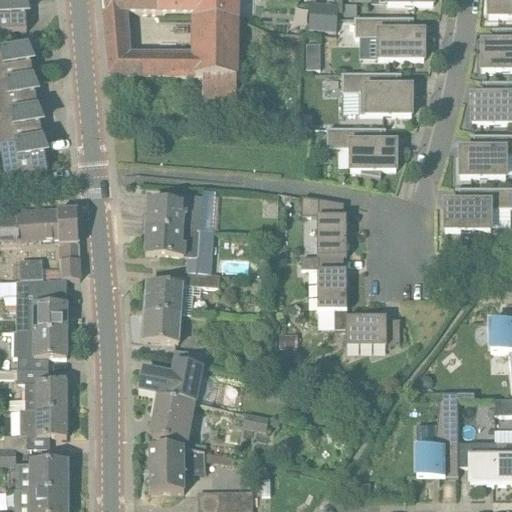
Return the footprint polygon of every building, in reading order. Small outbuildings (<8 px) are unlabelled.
[(238,80),(239,24),(238,0),(101,0),(103,19),(191,20),(190,58),(130,58),(129,35),(105,35),(109,81),(185,81),(185,85),(187,85),(187,108),(202,109),(202,110),(213,110),(213,111),(224,110),(224,115),(235,116),(236,80),(238,80)] [(295,10),(296,10),(296,0),(269,0),(270,9),(295,11),(295,10)] [(387,0),(387,9),(433,9),(432,0),(387,0)] [(511,0),(487,0),(488,0),(488,22),(511,21),(511,0)] [(24,4),(0,5),(0,36),(26,36),(24,4)] [(336,36),(338,8),(310,7),(309,34),(336,36)] [(356,8),(343,8),(343,20),(356,20),(356,8)] [(413,23),(354,22),(354,24),(355,24),(354,42),(378,43),(378,65),(423,65),(423,43),(424,43),(424,42),(409,42),(409,37),(410,38),(410,36),(409,36),(409,25),(413,25),(413,23)] [(481,52),(481,54),(481,75),(511,75),(511,33),(491,34),(492,35),(496,35),(496,47),(495,47),(495,48),(496,48),(496,52),(481,52)] [(308,50),(308,62),(308,74),(322,74),(322,62),(322,50),(308,50)] [(0,87),(32,82),(28,51),(0,55),(0,87)] [(341,80),(342,80),(342,99),(359,99),(359,120),(411,120),(411,99),(412,99),(412,97),(397,97),(397,93),(397,92),(396,92),(396,80),(401,80),(401,79),(341,79),(341,80)] [(0,118),(37,113),(32,82),(0,87),(0,118)] [(511,87),(482,87),(482,89),(486,89),(486,100),(485,100),(485,101),(486,101),(486,106),(471,106),(471,107),(472,107),(472,129),(511,128),(511,87)] [(0,150),(42,144),(37,113),(0,118),(0,150)] [(380,175),(395,175),(395,154),(396,154),(396,153),(381,153),(381,148),(382,148),(382,147),(381,147),(381,135),(385,135),(385,134),(326,134),(326,136),(327,136),(327,154),(350,154),(350,175),(360,175),(360,179),(380,183),(380,175)] [(474,155),(474,159),(459,159),(459,160),(460,182),(505,182),(505,160),(511,160),(511,140),(470,140),(470,142),(474,142),(474,153),(473,153),(473,155),(474,155)] [(42,144),(0,150),(0,155),(4,181),(47,175),(42,144)] [(459,208),(459,212),(444,212),(444,214),(445,214),(445,235),(460,235),(460,239),(480,239),(480,235),(490,235),(490,214),(511,213),(511,193),(455,194),(455,195),(459,195),(459,207),(458,207),(458,208),(459,208)] [(316,263),(343,263),(346,262),(346,222),(343,222),(343,209),(318,205),(301,202),(301,222),(316,222),(316,263)] [(146,234),(196,237),(198,210),(187,209),(147,207),(146,234)] [(60,285),(80,285),(77,244),(75,214),(15,217),(16,223),(17,248),(58,246),(58,251),(59,274),(60,285)] [(0,248),(17,248),(16,223),(0,223),(0,248)] [(144,261),(184,263),(195,264),(196,237),(146,234),(144,261)] [(334,323),(346,322),(346,275),(343,275),(343,263),(316,263),(301,263),(301,275),(316,275),(316,316),(334,316),(334,323)] [(20,287),(60,285),(59,274),(42,275),(41,264),(18,265),(20,287)] [(186,290),(200,291),(215,292),(216,280),(187,278),(186,290)] [(22,337),(65,337),(65,287),(20,287),(0,287),(0,304),(15,304),(15,312),(22,312),(22,337)] [(181,320),(191,321),(192,299),(200,299),(200,291),(186,290),(146,287),(144,319),(181,320)] [(142,347),(177,349),(177,350),(179,351),(181,320),(144,319),(142,347)] [(346,322),(334,323),(334,335),(345,335),(345,352),(386,352),(386,350),(399,350),(399,325),(386,325),(386,322),(346,322)] [(511,325),(490,326),(490,357),(508,357),(511,391),(511,325)] [(16,376),(47,376),(47,363),(66,363),(65,337),(22,337),(22,363),(16,363),(16,376)] [(279,352),(294,352),(294,339),(279,339),(279,352)] [(173,366),(202,372),(203,358),(174,355),(173,366)] [(301,372),(298,386),(320,391),(323,377),(301,372)] [(156,401),(192,409),(197,382),(140,375),(138,398),(156,401)] [(24,416),(66,415),(66,388),(47,388),(47,376),(16,376),(16,390),(24,390),(24,416)] [(458,472),(457,447),(457,405),(457,399),(441,399),(441,404),(439,404),(434,452),(416,452),(416,483),(444,483),(444,482),(458,482),(458,472)] [(192,409),(156,401),(148,440),(162,443),(162,444),(185,449),(192,409)] [(35,442),(35,441),(66,441),(66,415),(24,416),(19,415),(19,441),(3,441),(3,445),(0,445),(0,455),(15,456),(27,455),(27,442),(35,442)] [(260,423),(247,421),(245,434),(258,436),(260,423)] [(458,472),(470,472),(470,460),(470,447),(457,447),(458,472)] [(150,498),(184,498),(184,480),(205,480),(205,477),(204,477),(204,466),(232,471),(231,478),(248,481),(250,468),(233,465),(233,463),(184,454),(150,454),(150,498)] [(0,472),(15,473),(15,469),(15,456),(0,455),(0,472)] [(495,489),(511,489),(511,459),(495,460),(495,489)] [(495,460),(470,460),(470,472),(469,490),(495,489),(495,460)] [(28,469),(15,469),(15,473),(15,495),(66,495),(65,467),(28,467),(28,469)] [(65,511),(66,495),(15,495),(13,495),(13,508),(0,508),(0,511),(65,511)] [(197,511),(252,511),(252,498),(197,499),(197,511)]
